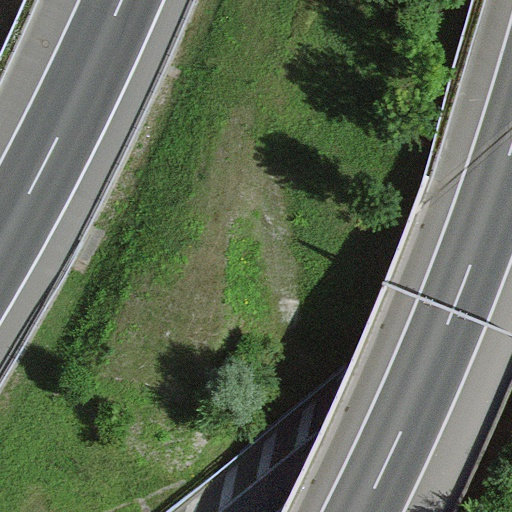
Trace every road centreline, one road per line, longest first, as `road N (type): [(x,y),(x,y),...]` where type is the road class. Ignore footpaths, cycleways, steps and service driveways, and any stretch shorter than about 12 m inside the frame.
road 1 (motorway): [(361,511),(429,374),(511,147)]
road 2 (motorway): [(124,0),(0,247)]
road 3 (motorway): [(511,339),(301,511)]
